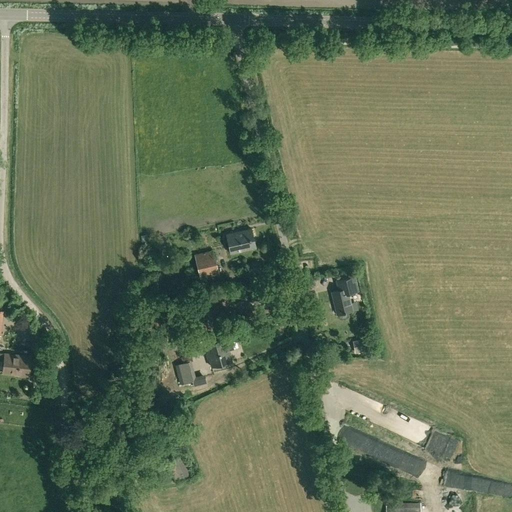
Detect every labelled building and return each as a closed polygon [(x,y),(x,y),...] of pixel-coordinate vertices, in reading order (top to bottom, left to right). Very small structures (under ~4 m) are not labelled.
[(231,254),(256,248),(251,228),(226,234),(231,254)] [(219,274),(215,256),(213,250),(194,254),(200,279),(219,274)] [(339,290),(332,292),(337,314),(338,314),(339,315),(340,317),(342,318),(345,318),(347,315),(347,313),(347,312),(352,310),(350,303),(348,293),(358,291),(354,276),(337,280),(339,290)] [(232,361),(228,350),(234,349),(228,329),(220,331),(221,338),(205,343),(212,367),(232,361)] [(170,338),(172,346),(174,350),(183,348),(182,343),(180,335),(170,337),(170,338)] [(368,338),(353,341),(355,352),(370,349),(368,338)] [(35,344),(34,351),(36,353),(39,354),(42,352),(43,346),(42,343),(38,342),(35,344)] [(0,360),(4,361),(3,373),(19,375),(18,376),(25,377),(25,375),(29,376),(31,357),(0,353),(0,360)] [(196,381),(191,362),(177,366),(182,384),(196,381)] [(39,392),(44,399),(50,395),(45,388),(39,392)] [(171,464),(169,465),(177,482),(191,475),(181,454),(169,460),(171,464)]
